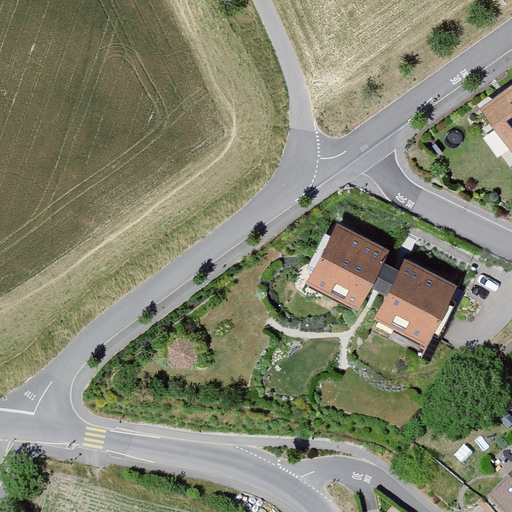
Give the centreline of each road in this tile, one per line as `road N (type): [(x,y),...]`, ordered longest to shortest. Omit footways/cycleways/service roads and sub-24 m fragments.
road 1 (unclassified): [(280,194),(69,356),(25,426)]
road 2 (tertiary): [(280,475),(25,426)]
road 3 (residential): [(511,36),(335,161)]
road 4 (unclassified): [(280,194),(301,146),(301,94),(259,0)]
road 5 (residential): [(335,161),(511,247)]
road 6 (unclassified): [(280,475),(346,475),(422,511)]
